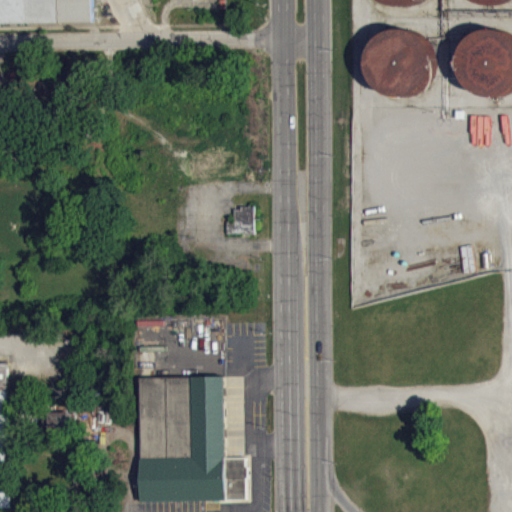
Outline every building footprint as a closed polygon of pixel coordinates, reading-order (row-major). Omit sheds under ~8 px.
[(94,0),(95,19),(0,20),(0,0),(94,0)] [(376,0),(381,2),(385,0),(395,0),(394,5),(394,12),(396,13),(427,13),(430,0),(376,0)] [(511,0),(463,0),(464,3),(481,7),(484,7),(485,12),(511,9),(511,0)] [(434,41),(373,40),(372,102),(433,103),(434,41)] [(23,72),(42,72),(42,83),(38,83),(38,87),(23,87),(23,72)] [(51,76),(72,76),(72,92),(51,92),(51,76)] [(191,156),(191,173),(220,173),(220,168),(235,167),(234,152),(216,153),(216,156),(191,156)] [(192,184),(221,183),(221,178),(236,178),(236,164),(192,165),(192,184)] [(15,189),(7,190),(0,193),(0,240),(5,243),(13,245),(21,244),(28,241),(34,236),(39,229),(41,222),(41,214),(39,206),(35,199),(29,194),(22,190),(15,189)] [(255,231),(255,204),(242,204),(242,208),(236,208),(236,219),(228,219),(228,231),(255,231)] [(229,242),(257,242),(257,216),(237,216),(237,229),(229,229),(229,242)] [(0,511),(12,511),(11,371),(0,371),(0,511)] [(141,375),(227,374),(227,455),(247,455),(247,464),(249,464),(249,476),(247,476),(247,497),(228,497),(228,499),(142,500),(141,375)] [(49,411),(72,410),(72,412),(76,412),(77,429),(71,430),(71,432),(50,432),(49,411)]
